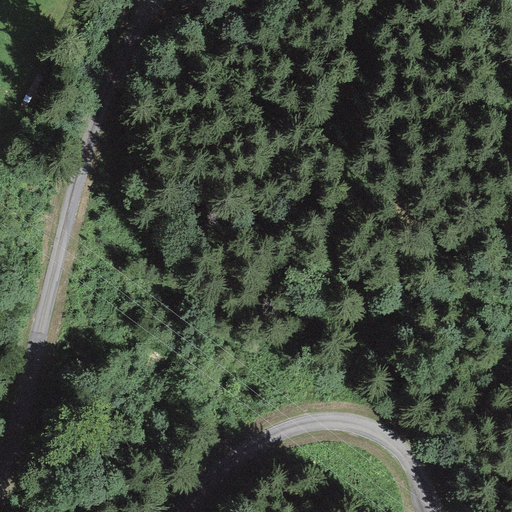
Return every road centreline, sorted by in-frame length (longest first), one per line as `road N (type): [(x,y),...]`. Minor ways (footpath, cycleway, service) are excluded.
road 1 (track): [(156,0),(98,111),(0,471)]
road 2 (track): [(189,511),(272,436),(325,420),(398,444),(422,475),(433,511)]
road 3 (track): [(299,424),(375,324),(440,299),(511,302)]
